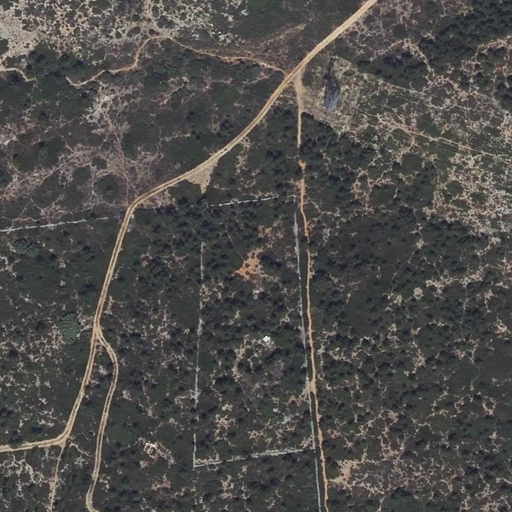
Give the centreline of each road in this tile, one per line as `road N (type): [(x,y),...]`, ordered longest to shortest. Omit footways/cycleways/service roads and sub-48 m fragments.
road 1 (track): [(50,511),(156,118),(147,0)]
road 2 (track): [(371,0),(241,137),(202,168),(139,198)]
